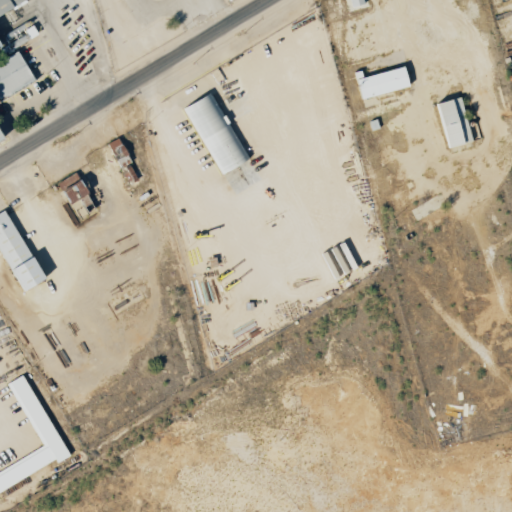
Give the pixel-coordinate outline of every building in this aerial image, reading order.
[(0,0),(0,13),(22,2),(21,0),(0,0)] [(344,0),(348,9),(366,2),(365,0),(344,0)] [(0,99),(33,82),(16,51),(0,60),(0,99)] [(360,99),(406,87),(401,67),(355,79),(360,99)] [(183,107),(220,174),(247,159),(210,92),(183,107)] [(470,142),(458,97),(433,104),(445,148),(470,142)] [(65,205),(78,199),(82,208),(89,205),(74,173),(54,182),(65,205)] [(41,280),(3,210),(0,212),(0,257),(19,292),(41,280)] [(0,489),(54,461),(55,463),(66,457),(22,374),(6,383),(40,448),(0,469),(0,489)]
